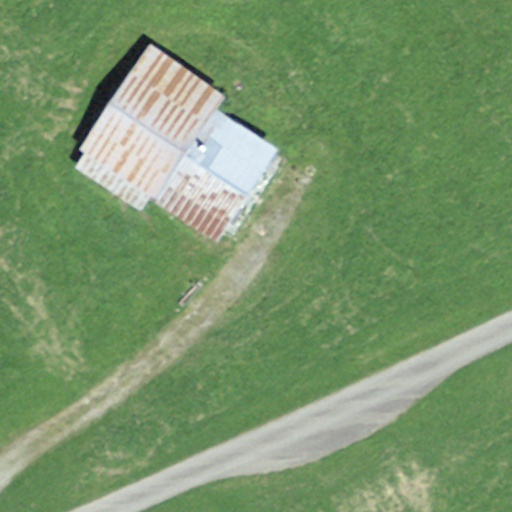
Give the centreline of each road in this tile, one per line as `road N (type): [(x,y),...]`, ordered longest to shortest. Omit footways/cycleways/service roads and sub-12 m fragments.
road 1 (unclassified): [(121,511),(511,326)]
road 2 (track): [(0,477),(182,335),(247,257),(291,177)]
